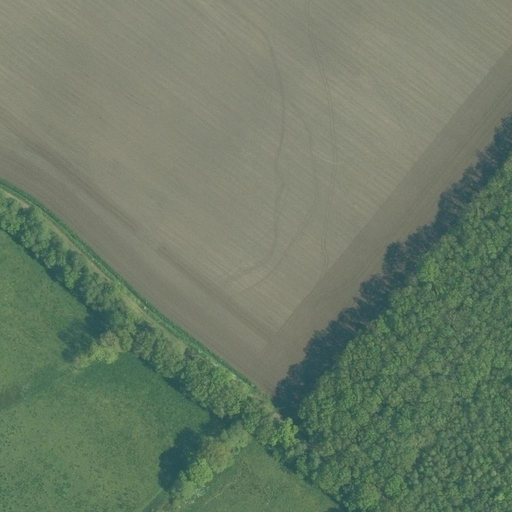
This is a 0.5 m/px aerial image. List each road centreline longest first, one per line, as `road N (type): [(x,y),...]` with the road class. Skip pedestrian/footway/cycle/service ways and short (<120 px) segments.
road 1 (track): [(0,191),(38,214),(145,318),(403,511)]
road 2 (track): [(511,239),(334,460)]
